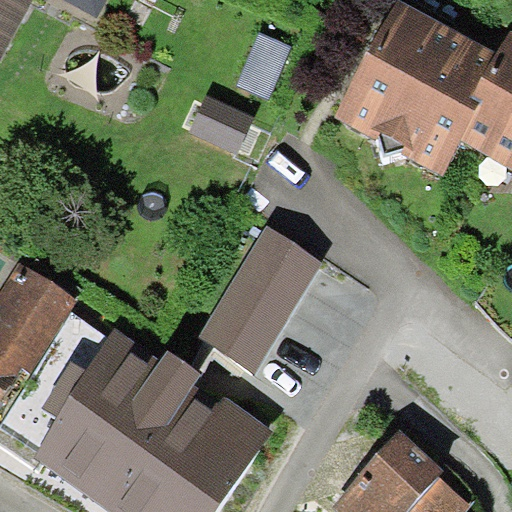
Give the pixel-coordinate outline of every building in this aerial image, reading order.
[(0,0),(0,67),(32,0),(0,0)] [(497,59),(400,5),(335,121),(443,181),(462,147),(511,174),(511,182),(511,185),(511,186),(511,37),(510,36),(497,59)] [(260,37),(238,88),(270,101),(291,50),(260,37)] [(206,99),(190,135),(238,156),(254,120),(206,99)] [(325,266),(266,229),(196,340),(255,377),(325,266)] [(78,305),(17,266),(0,291),(0,407),(23,373),(30,377),(78,305)] [(105,511),(221,511),(276,433),(193,378),(167,360),(163,366),(116,334),(86,379),(71,369),(42,412),(60,424),(33,463),(105,511)] [(445,475),(401,435),(333,510),(334,511),(469,511),(473,508),(441,479),(445,475)]
